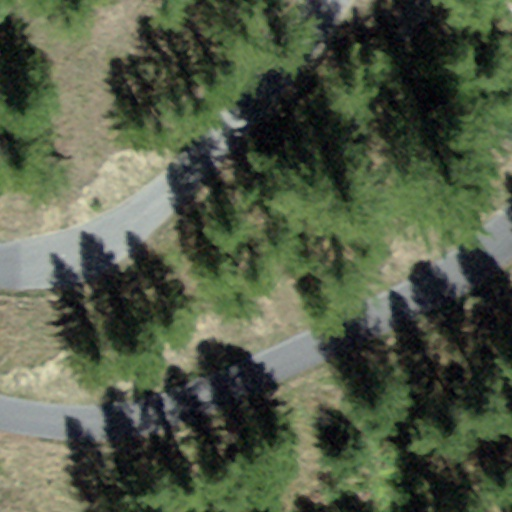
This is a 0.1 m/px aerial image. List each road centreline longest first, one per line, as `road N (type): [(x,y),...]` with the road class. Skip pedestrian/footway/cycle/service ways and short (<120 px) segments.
road 1 (unclassified): [(0,412),(88,423),(152,413),(279,363),(409,298),(511,228)]
road 2 (unclassified): [(326,0),(230,123),(147,208),(82,248),(0,266)]
